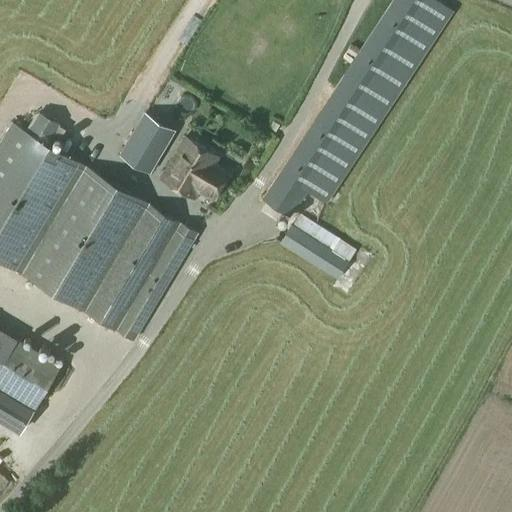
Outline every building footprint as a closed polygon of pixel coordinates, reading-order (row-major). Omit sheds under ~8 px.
[(436,0),(393,0),(263,198),(290,215),(306,192),(326,205),(454,12),(436,0)] [(149,173),(173,131),(142,113),(118,155),(149,173)] [(15,122),(0,146),(0,257),(135,340),(199,233),(15,122)] [(214,162),(217,156),(183,137),(159,179),(194,198),(203,182),(213,188),(225,168),(214,162)] [(300,216),(282,244),(338,280),(356,251),(300,216)] [(0,334),(0,388),(37,412),(65,368),(20,340),(17,345),(0,334)]
